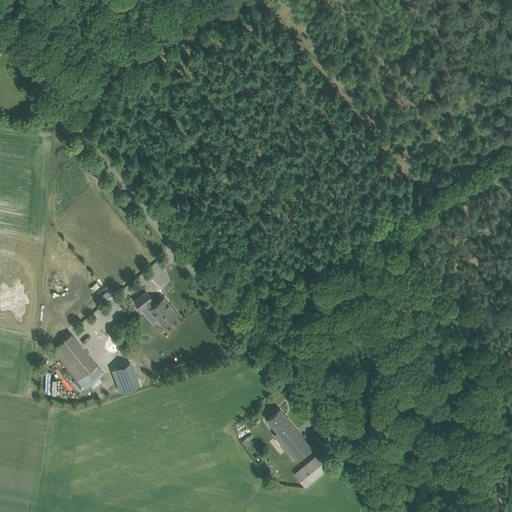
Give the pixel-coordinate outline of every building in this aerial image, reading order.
[(110,288),(102,295),(106,300),(115,293),(110,288)] [(150,308),(164,325),(178,313),(168,301),(166,304),(161,298),(155,303),(152,299),(153,299),(146,290),(138,296),(134,300),(141,308),(147,304),(150,308)] [(53,349),(84,386),(103,370),(73,334),(53,349)] [(107,372),(115,393),(140,384),(132,363),(119,367),(118,363),(112,365),(114,369),(107,372)] [(271,423),(264,428),(292,462),(303,453),(311,446),(280,408),(272,414),(267,419),(271,423)] [(236,432),(242,442),(253,436),(248,426),(236,432)] [(295,473),(305,486),(330,465),(319,453),(311,459),(295,473)]
